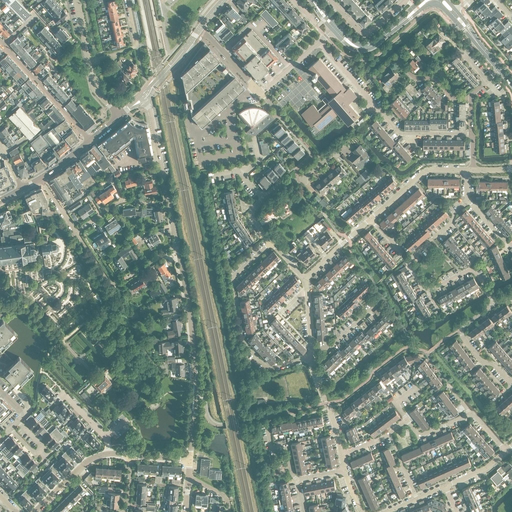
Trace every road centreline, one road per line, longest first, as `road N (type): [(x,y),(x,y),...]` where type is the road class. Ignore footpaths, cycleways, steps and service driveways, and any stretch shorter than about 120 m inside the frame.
road 1 (residential): [(189,459),(193,350),(177,248)]
road 2 (residential): [(269,242),(231,279),(242,341),(266,367),(311,355)]
road 3 (residential): [(177,248),(143,95)]
road 4 (residential): [(342,454),(406,419),(420,434),(469,414)]
road 5 (residential): [(177,248),(112,285),(76,231)]
road 6 (residential): [(0,40),(90,140)]
road 7 (residential): [(470,97),(453,97),(396,60),(360,88)]
road 8 (residential): [(494,303),(461,335),(511,384)]
